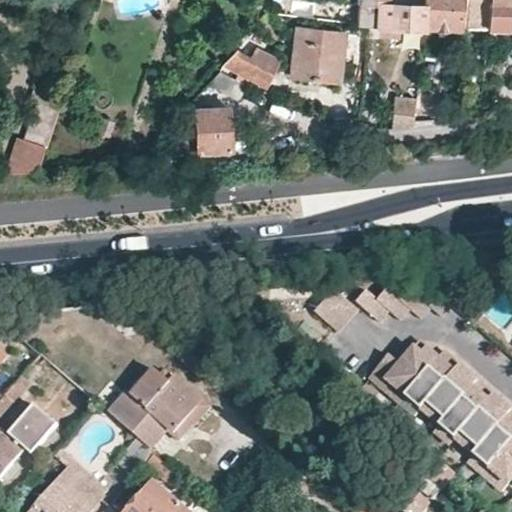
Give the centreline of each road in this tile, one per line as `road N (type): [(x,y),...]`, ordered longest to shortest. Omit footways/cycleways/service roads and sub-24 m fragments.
road 1 (primary): [(0,261),(280,240)]
road 2 (primary): [(511,187),(428,196),(280,240)]
road 3 (primary): [(280,240),(511,217)]
road 4 (residential): [(371,136),(511,132)]
